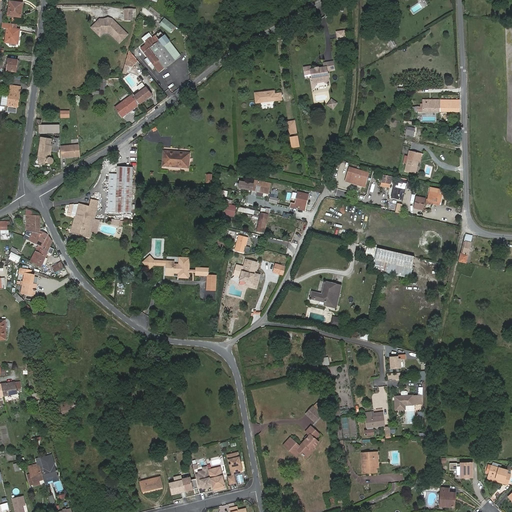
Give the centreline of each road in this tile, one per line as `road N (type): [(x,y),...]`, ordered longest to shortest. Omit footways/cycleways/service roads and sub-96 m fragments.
road 1 (unclassified): [(31,194),(150,119),(240,45),(320,0)]
road 2 (unclassified): [(511,235),(474,227),(467,213),(460,0)]
road 3 (unclassified): [(31,194),(77,273),(115,311),(148,333),(225,348)]
road 4 (residential): [(225,348),(262,322),(323,195),(367,200)]
road 5 (unclassified): [(46,0),(23,177),(31,194)]
road 6 (unclassified): [(225,348),(259,490)]
